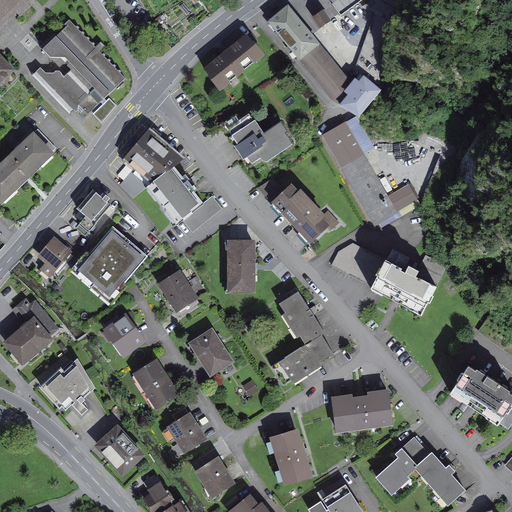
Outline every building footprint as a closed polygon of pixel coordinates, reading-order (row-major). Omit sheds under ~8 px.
[(0,0),(0,28),(27,0),(0,0)] [(328,0),(341,17),(363,0),(328,0)] [(266,20),(297,56),(320,37),(313,30),(289,1),(278,10),(266,20)] [(322,2),(311,10),(322,23),(332,15),(322,2)] [(126,79),(68,21),(40,48),(51,59),(69,59),(70,65),(68,68),(71,71),(67,75),(64,71),(61,71),(59,72),(49,73),(44,68),(38,73),(73,109),(79,102),(91,114),(126,79)] [(207,64),(224,84),(265,50),(248,30),(207,64)] [(355,77),(320,37),(297,56),(334,100),(345,90),(355,77)] [(0,81),(12,70),(0,57),(0,81)] [(364,71),(339,100),(357,115),(382,86),(364,71)] [(246,109),(237,115),(233,110),(220,119),(250,161),(268,148),(272,152),(292,138),(276,116),(259,128),(246,109)] [(341,121),(325,129),(371,224),(388,215),(387,213),(410,202),(404,189),(383,199),(361,154),(369,150),(352,116),(341,121)] [(153,179),(158,183),(187,161),(192,156),(156,125),(128,158),(136,164),(153,179)] [(0,165),(0,199),(1,201),(55,150),(37,131),(0,165)] [(158,183),(185,220),(188,218),(215,198),(187,161),(158,183)] [(153,179),(136,164),(126,178),(137,191),(153,179)] [(271,199),(285,186),(274,171),(257,182),(271,199)] [(328,217),(294,178),(285,186),(271,199),(304,237),(328,217)] [(118,200),(96,181),(80,201),(92,210),(82,222),(93,231),(118,200)] [(215,198),(188,218),(199,232),(235,205),(224,191),(215,198)] [(79,269),(110,295),(143,257),(113,230),(79,269)] [(77,250),(60,234),(35,259),(53,275),(77,250)] [(229,242),(229,291),(254,291),(254,242),(229,242)] [(374,286),(425,313),(442,283),(390,255),(374,286)] [(165,280),(183,307),(206,292),(188,265),(165,280)] [(324,334),(299,293),(281,304),(287,314),(285,316),(299,337),(301,336),(307,345),(322,336),(324,334)] [(6,343),(22,363),(60,331),(36,302),(31,306),(26,301),(19,307),(31,322),(6,343)] [(106,330),(123,355),(143,341),(125,316),(106,330)] [(511,342),(493,328),(490,331),(483,326),(477,336),(511,361),(511,342)] [(190,344),(210,375),(232,361),(212,330),(190,344)] [(307,345),(281,361),(294,381),(320,365),(319,362),(333,353),(322,336),(307,345)] [(93,386),(75,355),(43,384),(67,409),(72,404),(82,415),(87,410),(78,400),(93,386)] [(136,374),(146,391),(167,378),(156,361),(136,374)] [(511,396),(469,368),(452,393),(508,429),(511,422),(511,396)] [(146,391),(157,407),(177,394),(167,378),(146,391)] [(257,391),(252,382),(245,387),(249,395),(257,391)] [(385,392),(333,399),(337,430),(389,423),(385,392)] [(169,427),(184,451),(205,439),(190,414),(169,427)] [(118,428),(98,446),(123,473),(142,455),(118,428)] [(273,439),(286,483),(311,476),(297,431),(273,439)] [(416,469),(431,454),(416,438),(397,455),(399,458),(377,479),(392,494),(409,479),(407,477),(416,469)] [(511,451),(503,462),(511,469),(511,451)] [(446,470),(431,454),(416,469),(449,505),(464,490),(450,475),(454,472),(449,467),(446,470)] [(198,473),(213,495),(232,482),(218,460),(198,473)] [(183,491),(169,474),(148,491),(162,508),(183,491)] [(361,511),(345,486),(309,509),(311,511),(361,511)] [(203,511),(191,493),(164,510),(164,511),(203,511)] [(251,497),(231,511),(268,511),(263,505),(259,508),(251,497)]
